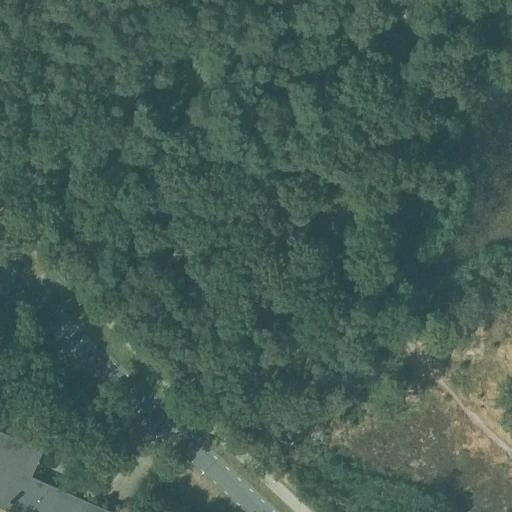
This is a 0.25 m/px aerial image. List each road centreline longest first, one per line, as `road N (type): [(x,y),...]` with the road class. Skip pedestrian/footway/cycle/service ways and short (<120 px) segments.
road 1 (secondary): [(255,511),(0,274)]
road 2 (unknown): [(39,255),(0,77)]
